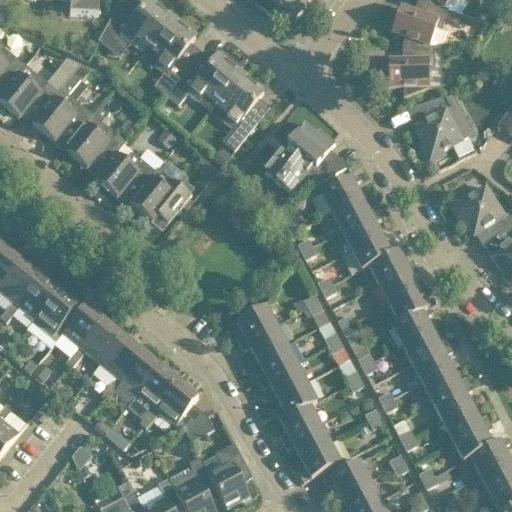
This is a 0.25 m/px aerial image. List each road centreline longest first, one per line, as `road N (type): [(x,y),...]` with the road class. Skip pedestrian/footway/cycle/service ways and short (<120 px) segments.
road 1 (residential): [(287,511),(213,375),(150,318),(136,256),(0,144)]
road 2 (tertiary): [(404,205),(454,285),(511,330)]
road 3 (tertiary): [(301,76),(340,107),(404,205)]
road 4 (tertiary): [(205,0),(301,76)]
road 5 (residential): [(511,192),(487,173),(473,173),(404,205)]
